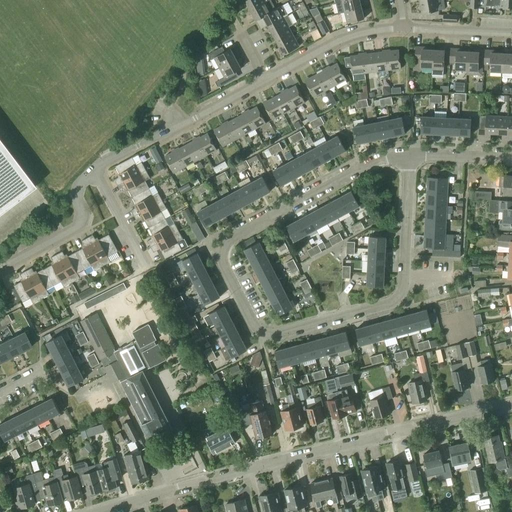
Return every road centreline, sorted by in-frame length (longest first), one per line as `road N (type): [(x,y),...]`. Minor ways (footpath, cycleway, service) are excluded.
road 1 (residential): [(409,153),(397,297),(270,335),(254,326),(222,262),(225,243),(396,155)]
road 2 (unclassified): [(101,511),(187,483),(511,405)]
road 3 (residential): [(0,268),(79,225),(77,188),(92,169)]
road 4 (residential): [(266,79),(337,42),(401,28)]
